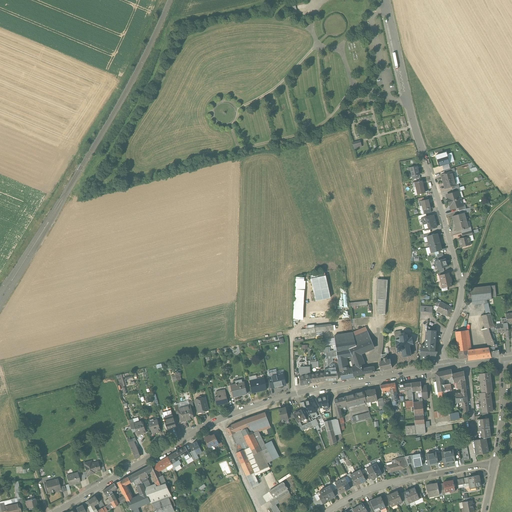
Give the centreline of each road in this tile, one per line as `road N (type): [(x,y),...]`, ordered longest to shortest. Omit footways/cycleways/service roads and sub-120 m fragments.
road 1 (tertiary): [(387,0),(407,100),(460,278),(438,366)]
road 2 (residential): [(218,419),(292,395),(438,366)]
road 3 (residential): [(56,511),(218,419)]
road 4 (residential): [(328,511),(383,485),(494,463)]
